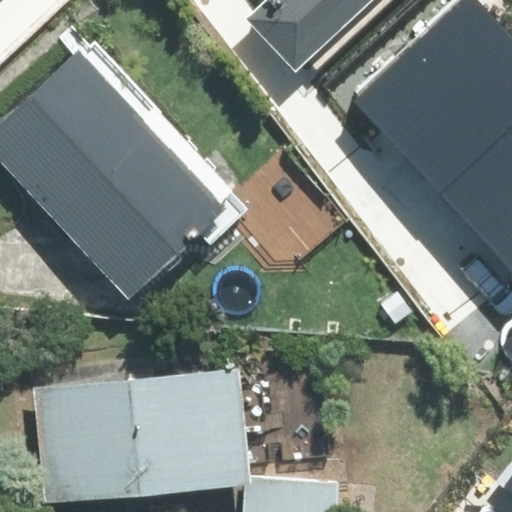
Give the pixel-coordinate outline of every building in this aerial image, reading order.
[(259,0),(233,25),(283,78),(296,66),(309,81),(395,0),(259,0)] [(86,35),(0,106),(0,128),(133,287),(229,207),(86,35)] [(278,141),(243,111),(210,150),(245,180),(278,141)] [(28,504),(233,488),(224,371),(19,387),(28,504)] [(511,450),(485,482),(511,505),(511,450)] [(331,511),(333,482),(236,478),(234,511),(331,511)]
